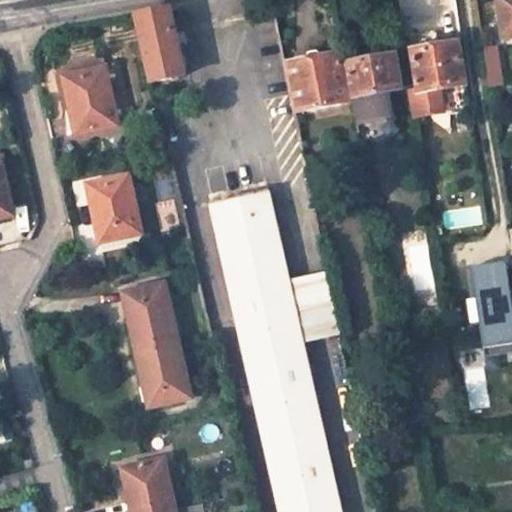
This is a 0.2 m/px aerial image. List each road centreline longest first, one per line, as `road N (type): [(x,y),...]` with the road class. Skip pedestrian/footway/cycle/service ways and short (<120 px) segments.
road 1 (unknown): [(212,0),(243,128),(234,153),(208,178),(209,223),(281,511)]
road 2 (residential): [(0,280),(50,214),(9,17)]
